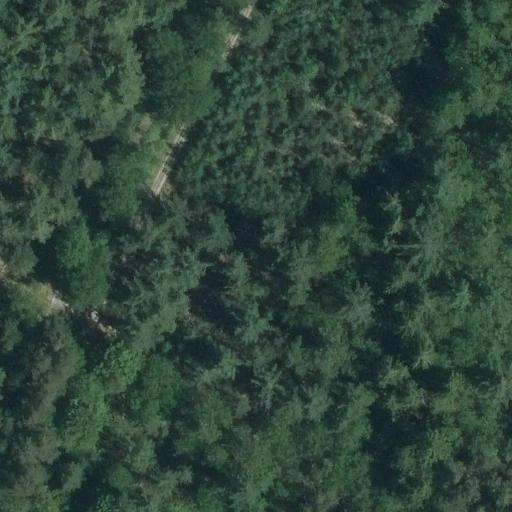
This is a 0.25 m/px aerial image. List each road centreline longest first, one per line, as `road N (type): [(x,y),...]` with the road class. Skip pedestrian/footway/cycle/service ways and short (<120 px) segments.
road 1 (track): [(251,0),(88,318),(31,511)]
road 2 (track): [(357,511),(88,318),(0,270)]
